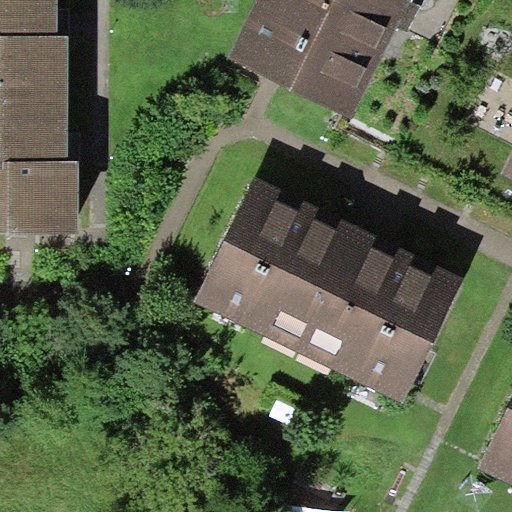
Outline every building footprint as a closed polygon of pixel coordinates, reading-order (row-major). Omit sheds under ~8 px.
[(0,0),(0,231),(80,232),(80,172),(70,172),(70,153),(70,47),(60,47),(60,27),(60,0),(0,0)] [(258,0),(227,67),(352,126),(406,13),(411,0),(258,0)] [(255,179),(192,308),(408,412),(470,283),(357,229),(255,179)] [(511,408),(479,475),(511,490),(511,408)] [(325,511),(290,493),(279,511),(325,511)]
